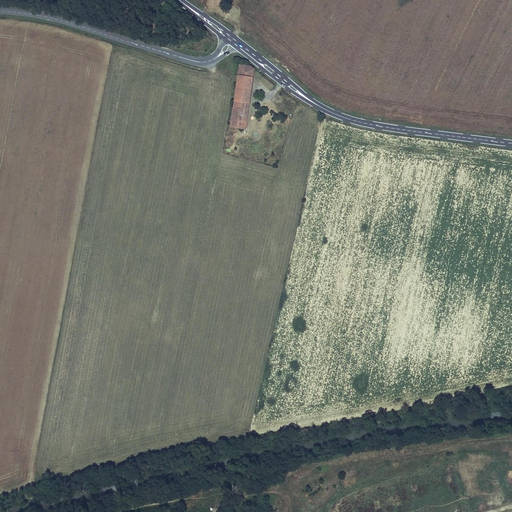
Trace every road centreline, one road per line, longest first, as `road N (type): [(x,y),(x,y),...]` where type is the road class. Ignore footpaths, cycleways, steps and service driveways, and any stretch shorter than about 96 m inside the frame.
road 1 (secondary): [(232,39),(348,117),(511,141)]
road 2 (track): [(511,435),(357,455),(294,472),(276,490)]
road 3 (tertiary): [(0,11),(201,62),(232,39)]
road 4 (track): [(511,442),(334,468),(276,490)]
road 5 (track): [(276,490),(120,511)]
